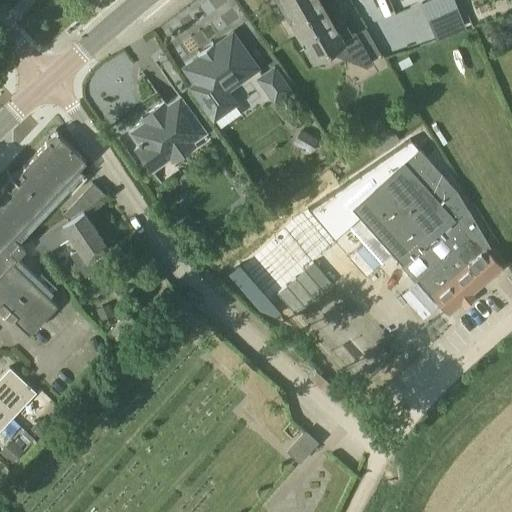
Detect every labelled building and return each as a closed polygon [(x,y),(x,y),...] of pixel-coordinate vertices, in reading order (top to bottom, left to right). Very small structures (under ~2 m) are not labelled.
[(319,0),(277,0),(298,34),(329,17),(329,16),(319,0)] [(421,0),(437,38),(467,25),(456,0),(421,0)] [(354,30),(352,32),(344,18),(338,22),(334,13),(329,16),(329,17),(298,34),(312,59),(338,43),(344,54),(362,44),(354,30)] [(504,32),(497,36),(502,44),(508,40),(504,32)] [(226,88),(255,68),(232,33),(214,46),(216,48),(202,57),(201,55),(184,67),(196,84),(193,86),(215,118),(237,103),(226,88)] [(408,56),(397,62),(401,69),(412,63),(408,56)] [(274,67),(260,78),(275,99),(289,89),(274,67)] [(179,95),(166,104),(164,101),(149,112),(151,115),(129,130),(139,145),(135,148),(151,170),(168,157),(171,161),(194,145),(191,141),(205,131),(179,95)] [(293,143),(309,153),(318,139),(302,129),(293,143)] [(394,129),(370,146),(375,154),(376,154),(400,137),(399,136),(394,129)] [(0,301),(2,299),(16,312),(12,316),(28,331),(56,302),(12,260),(24,246),(13,235),(85,159),(60,135),(52,142),(48,139),(20,169),(23,173),(20,176),(10,187),(6,183),(0,189),(0,301)] [(216,149),(223,159),(230,154),(223,144),(216,149)] [(374,187),(351,207),(396,257),(402,263),(399,266),(414,282),(417,279),(425,288),(426,289),(448,313),(460,302),(464,306),(475,297),(471,292),(486,279),(502,266),(490,252),(486,248),(484,246),(488,243),(467,206),(457,190),(419,147),(403,161),(402,160),(391,170),(373,186),(374,187)] [(93,181),(72,203),(80,210),(83,208),(105,193),(93,181)] [(107,245),(83,208),(80,210),(68,217),(35,239),(44,254),(73,235),(87,258),(107,245)] [(264,255),(245,276),(279,309),(299,288),(264,255)] [(101,318),(112,314),(108,304),(97,308),(101,318)] [(138,321),(126,311),(107,332),(119,342),(138,321)] [(35,391),(9,366),(0,376),(0,406),(11,417),(35,391)] [(0,406),(0,428),(11,417),(0,406)] [(30,427),(40,437),(49,427),(39,418),(30,427)] [(316,441),(305,430),(286,450),(298,461),(316,441)] [(24,432),(19,437),(26,444),(31,438),(24,432)] [(12,439),(0,450),(12,462),(23,450),(12,439)]
